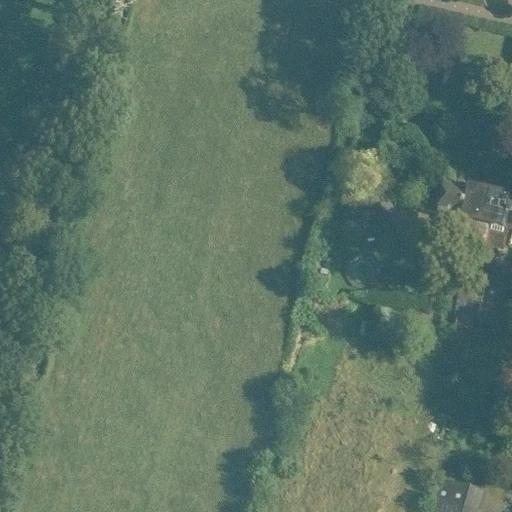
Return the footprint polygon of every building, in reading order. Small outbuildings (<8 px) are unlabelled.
[(478,208),(482,194),(446,186),(439,217),(477,225),(471,250),(480,252),(489,215),(478,208)] [(511,200),(482,194),(478,208),(489,215),(480,252),(471,250),(471,252),(483,255),(485,248),(503,252),(508,232),(511,232),(511,200)] [(455,307),(461,257),(437,254),(431,304),(455,307)] [(488,272),(473,269),(466,298),(482,302),(488,272)] [(409,339),(411,311),(380,308),(378,336),(409,339)]
